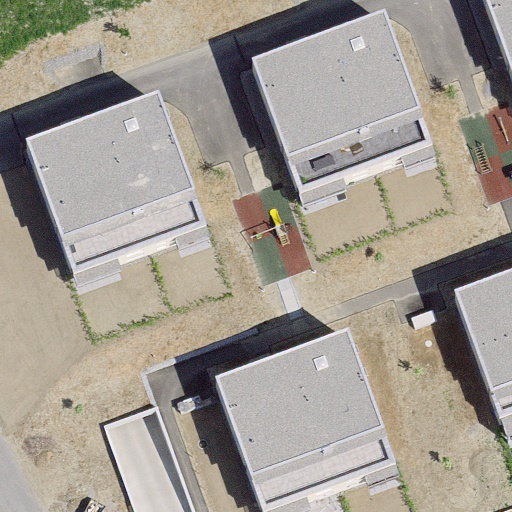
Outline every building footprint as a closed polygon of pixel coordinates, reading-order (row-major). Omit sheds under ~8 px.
[(511,0),(485,0),(511,74),(511,0)] [(387,21),(255,69),(303,202),(435,154),(387,21)] [(163,104),(30,151),(78,284),(210,237),(163,104)] [(511,282),(458,302),(503,428),(511,424),(511,282)] [(350,342),(217,390),(261,511),(295,511),(398,475),(350,342)]
